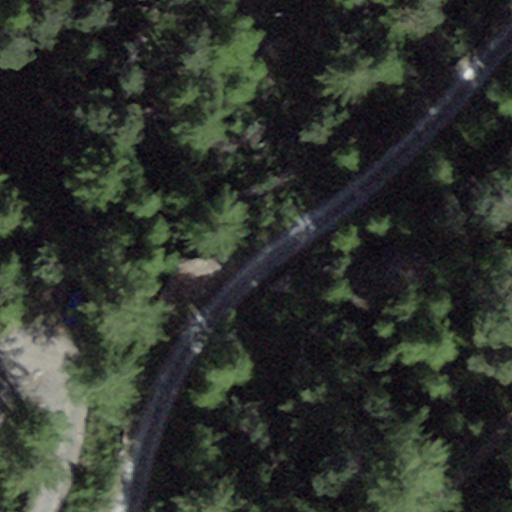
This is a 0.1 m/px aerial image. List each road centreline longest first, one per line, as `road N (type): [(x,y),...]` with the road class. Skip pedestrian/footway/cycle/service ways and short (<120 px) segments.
road 1 (track): [(511,44),(400,176),(209,315),(148,437),(131,511)]
road 2 (track): [(0,446),(29,403),(68,423),(75,511)]
